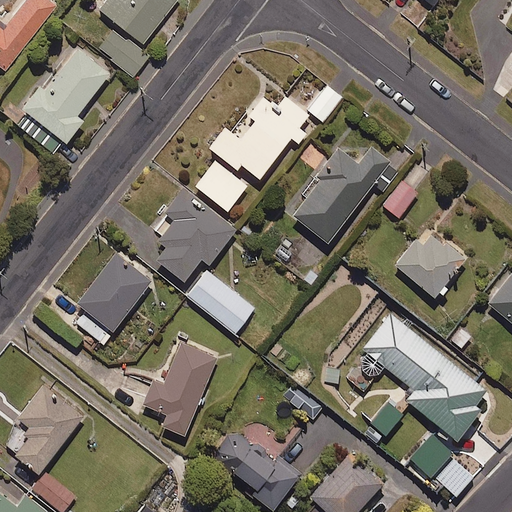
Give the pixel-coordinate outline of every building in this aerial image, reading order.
[(0,66),(1,65),(6,70),(57,5),(51,0),(22,0),(8,19),(0,12),(0,66)] [(118,22),(99,47),(111,57),(110,58),(133,77),(150,54),(141,47),(175,0),(104,0),(99,7),(118,22)] [(26,106),(29,108),(17,122),(53,152),(65,139),(68,141),(85,120),(77,114),(111,73),(77,45),(26,106)] [(340,96),(325,86),(307,111),(321,122),(340,96)] [(206,148),(216,157),(193,187),(224,212),(253,177),(256,179),(288,138),(295,143),(303,133),(296,127),(306,114),(284,96),(275,108),(259,96),(244,115),(253,121),(238,140),(222,127),(206,148)] [(387,158),(368,144),(354,162),(339,149),(288,214),(324,243),(371,184),(381,192),(410,156),(397,146),(387,158)] [(416,193),(401,181),(381,205),(396,217),(416,193)] [(153,261),(175,278),(172,282),(183,290),(189,282),(184,278),(198,259),(206,265),(233,230),(179,188),(160,213),(168,219),(155,236),(166,244),(153,261)] [(432,298),(436,293),(439,295),(445,287),(442,285),(462,260),(423,228),(393,266),(432,298)] [(149,281),(113,253),(75,304),(85,311),(75,323),(101,343),(149,281)] [(253,308),(205,271),(185,296),(232,334),(253,308)] [(511,271),(485,303),(511,325),(511,271)] [(389,314),(360,350),(365,354),(346,378),(362,391),(382,366),(413,391),(404,401),(453,441),(478,410),(472,405),(484,390),(389,314)] [(460,326),(449,339),(460,349),(472,336),(460,326)] [(216,356),(179,341),(161,383),(151,379),(139,407),(163,417),(159,426),(182,436),(216,356)] [(86,415),(46,383),(19,416),(34,428),(27,436),(17,428),(4,443),(41,472),(86,415)] [(320,410),(294,393),(288,402),(313,419),(320,410)] [(407,406),(393,394),(368,422),(382,435),(407,406)] [(252,442),(250,445),(231,430),(208,458),(251,492),(249,495),(269,510),(298,473),(277,456),(272,461),(263,454),(265,452),(252,442)] [(429,472),(453,496),(472,478),(458,464),(448,454),(429,472)] [(354,511),(379,484),(347,455),(308,498),(323,511),(354,511)] [(62,511),(76,496),(49,473),(35,489),(62,511)] [(48,511),(49,511),(27,494),(19,503),(0,488),(0,511),(48,511)]
